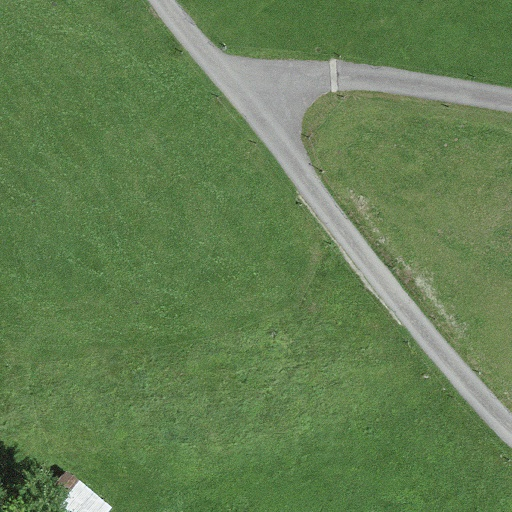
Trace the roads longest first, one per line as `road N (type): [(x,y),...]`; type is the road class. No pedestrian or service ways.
road 1 (track): [(511,430),(409,320),(251,105)]
road 2 (track): [(251,105),(273,88),(334,75),(511,107)]
road 3 (track): [(251,105),(160,0)]
